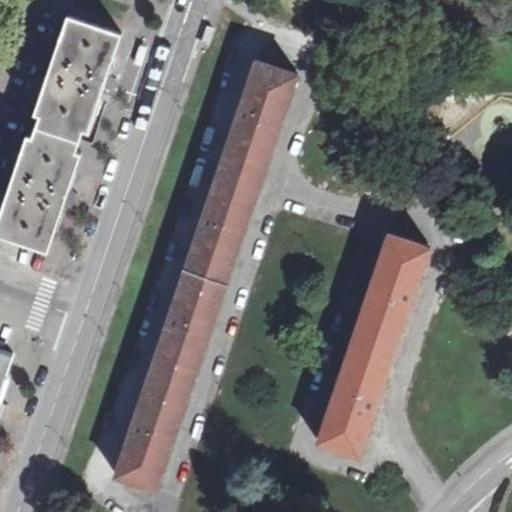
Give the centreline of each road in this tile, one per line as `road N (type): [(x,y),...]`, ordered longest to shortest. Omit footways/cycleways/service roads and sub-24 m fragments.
road 1 (residential): [(192,0),(81,323)]
road 2 (residential): [(81,323),(16,511)]
